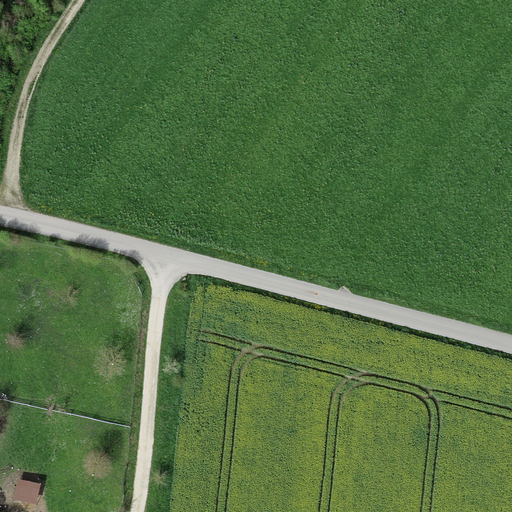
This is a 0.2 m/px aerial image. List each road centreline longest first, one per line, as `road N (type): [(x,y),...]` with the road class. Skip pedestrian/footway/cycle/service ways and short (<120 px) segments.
road 1 (residential): [(0,217),(511,349)]
road 2 (track): [(16,220),(27,98),(83,0)]
